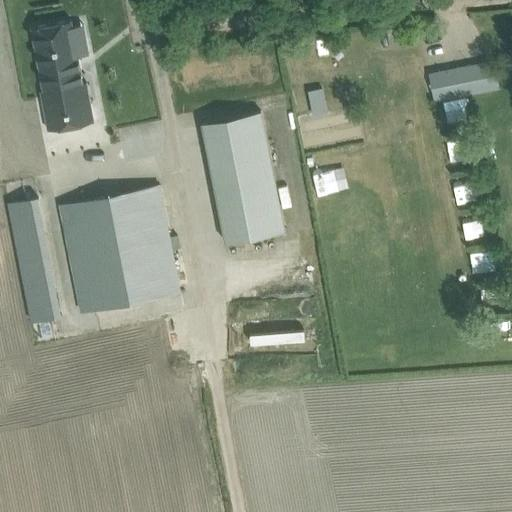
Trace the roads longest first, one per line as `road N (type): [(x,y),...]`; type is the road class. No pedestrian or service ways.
road 1 (track): [(242,511),(163,63),(148,25)]
road 2 (track): [(430,0),(148,25)]
